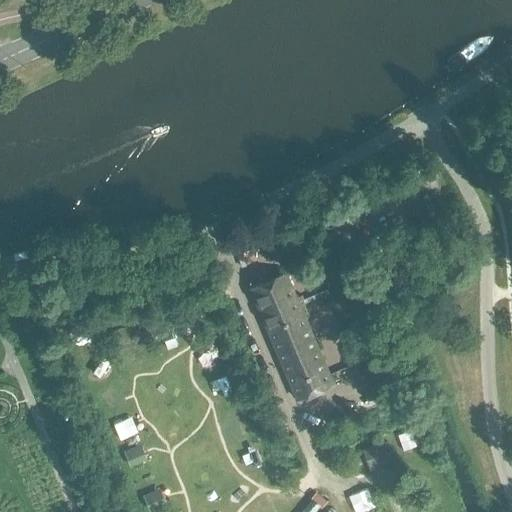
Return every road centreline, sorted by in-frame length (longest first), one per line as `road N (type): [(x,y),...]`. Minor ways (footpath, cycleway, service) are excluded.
road 1 (unclassified): [(420,117),(184,245),(0,271)]
road 2 (secondary): [(0,62),(132,0)]
